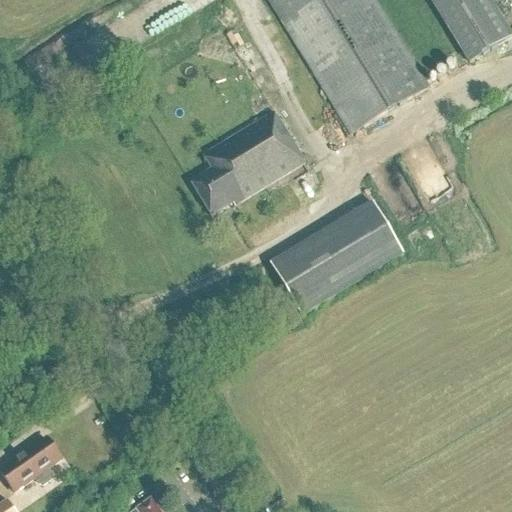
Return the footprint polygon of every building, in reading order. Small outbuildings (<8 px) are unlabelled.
[(267,0),(282,25),(351,139),(429,93),(373,0),(267,0)] [(428,0),(470,68),(511,42),(511,41),(487,0),(428,0)] [(235,33),(226,38),(232,49),(241,44),(235,33)] [(277,51),(263,57),(269,70),(283,63),(277,51)] [(190,186),(210,220),(232,207),(233,209),(304,166),(272,115),(202,159),(211,173),(190,186)] [(477,237),(496,227),(461,164),(442,174),(477,237)] [(310,217),(296,196),(237,232),(250,253),(310,217)] [(270,269),(300,321),(404,259),(373,207),(270,269)] [(48,471),(61,463),(47,443),(2,475),(16,494),(35,481),(38,485),(43,487),(51,482),(51,476),(48,471)] [(160,511),(154,502),(139,511),(160,511)] [(0,507),(0,511),(12,511),(7,503),(0,507)]
